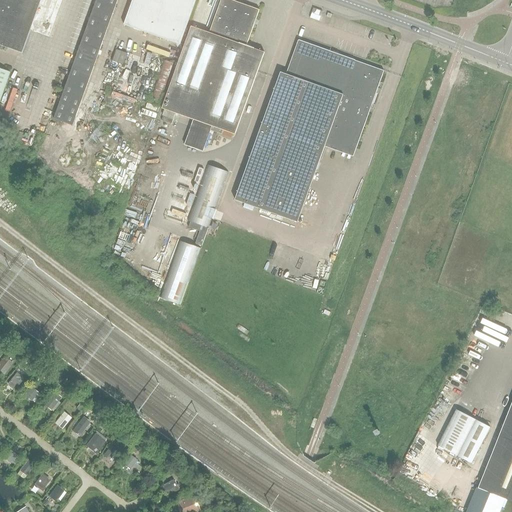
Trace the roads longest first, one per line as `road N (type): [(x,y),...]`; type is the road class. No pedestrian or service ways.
road 1 (secondary): [(505,63),(339,0)]
road 2 (unknown): [(82,0),(32,121)]
